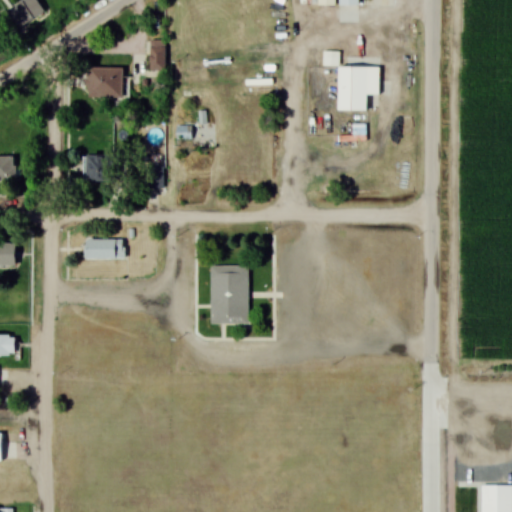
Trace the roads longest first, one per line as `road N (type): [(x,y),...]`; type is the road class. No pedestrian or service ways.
road 1 (residential): [(51,511),(50,52)]
road 2 (residential): [(433,215),(0,213)]
road 3 (residential): [(432,511),(433,215)]
road 4 (residential): [(433,215),(433,0)]
road 5 (residential): [(0,84),(129,0)]
